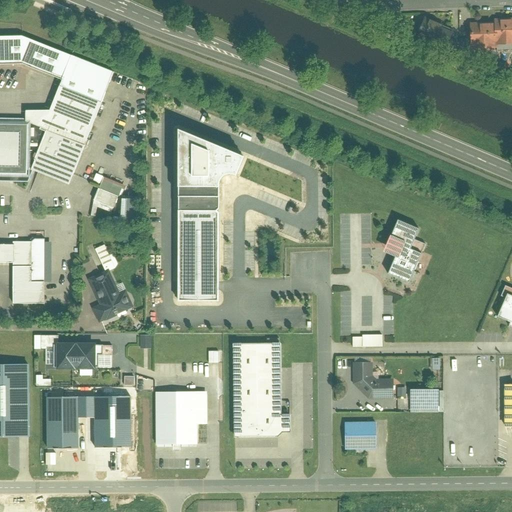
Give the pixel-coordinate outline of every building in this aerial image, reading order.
[(495,22),(495,45),(511,44),(511,17),(494,18),(495,22)] [(451,30),(426,19),(419,35),(444,46),(451,30)] [(495,22),(472,23),(472,46),(495,45),(495,22)] [(0,64),(22,64),(62,80),(60,85),(102,102),(114,72),(22,36),(0,36),(0,64)] [(26,121),(48,130),(86,146),(102,102),(60,85),(49,110),(26,110),(26,117),(26,121)] [(26,121),(26,117),(0,116),(0,125),(27,126),(26,173),(0,172),(0,181),(29,182),(33,171),(30,170),(48,130),(26,121)] [(0,125),(0,172),(26,173),(27,126),(0,125)] [(86,146),(48,130),(30,170),(33,171),(69,186),(86,146)] [(249,159),(179,130),(179,283),(179,301),(220,302),(220,277),(220,188),(221,182),(226,177),(234,173),(243,174),(249,159)] [(113,189),(92,181),(87,194),(108,202),(113,189)] [(131,205),(135,205),(135,199),(116,198),(116,222),(131,222),(131,205)] [(418,232),(396,222),(383,251),(396,257),(387,276),(409,285),(423,254),(411,249),(418,232)] [(0,264),(12,265),(12,244),(0,244),(0,264)] [(12,297),(12,306),(44,306),(44,297),(44,284),(42,284),(31,284),(31,259),(32,244),(12,244),(12,265),(12,297)] [(31,259),(31,284),(42,284),(42,259),(31,259)] [(126,314),(125,311),(126,310),(126,309),(129,308),(122,294),(119,295),(108,272),(90,280),(102,306),(94,309),(100,321),(107,318),(108,319),(118,314),(119,317),(126,314)] [(505,297),(497,316),(509,321),(507,326),(511,327),(511,289),(505,287),(501,295),(505,297)] [(151,348),(151,334),(139,335),(139,348),(151,348)] [(351,335),(351,347),(383,347),(383,335),(351,335)] [(76,343),(57,343),(57,368),(76,368),(76,343)] [(96,343),(76,343),(76,368),(96,368),(96,343)] [(280,345),(234,345),(235,437),(279,436),(282,432),(289,432),(289,416),(280,416),(280,345)] [(219,363),(219,351),(207,351),(207,363),(219,363)] [(355,364),(355,384),(369,397),(392,397),(392,381),(376,381),(371,377),(371,364),(355,364)] [(29,365),(0,365),(0,436),(30,436),(29,365)] [(50,385),(50,379),(43,379),(43,375),(35,375),(35,385),(50,385)] [(123,376),(123,385),(133,385),(133,376),(123,376)] [(436,391),(412,391),(412,412),(436,412),(436,391)] [(204,392),(157,393),(157,445),(195,445),(195,424),(204,424),(204,392)] [(131,396),(95,397),(95,418),(95,448),(131,448),(131,396)] [(78,397),(47,397),(48,449),(78,449),(78,418),(78,397)] [(95,397),(78,397),(78,418),(95,418),(95,397)] [(376,423),(345,423),(346,449),(377,449),(376,423)]
